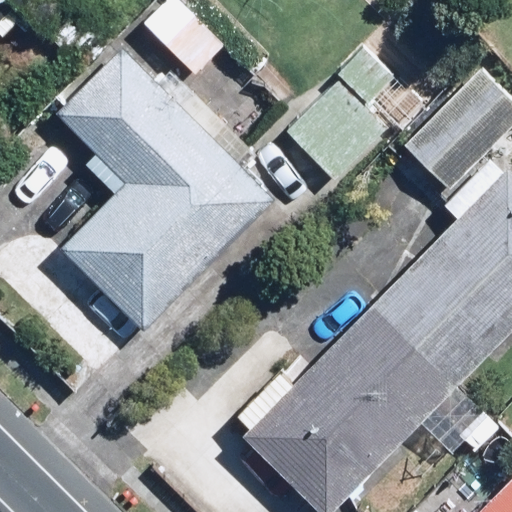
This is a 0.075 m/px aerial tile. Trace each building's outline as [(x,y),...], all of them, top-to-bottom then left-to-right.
[(0,0),(0,17),(16,0),(22,0),(50,27),(76,0),(0,0)] [(225,41),(183,0),(163,0),(144,21),(195,71),(225,41)] [(125,179),(61,243),(146,328),(275,201),(119,45),(54,109),(125,179)] [(366,104),(393,75),(365,48),(288,128),(337,176),(387,125),(366,104)] [(511,126),(511,95),(482,66),(406,143),(451,188),(511,126)] [(511,322),(511,158),(511,159),(249,428),(331,507),(511,322)] [(511,511),(511,470),(470,511),(511,511)]
